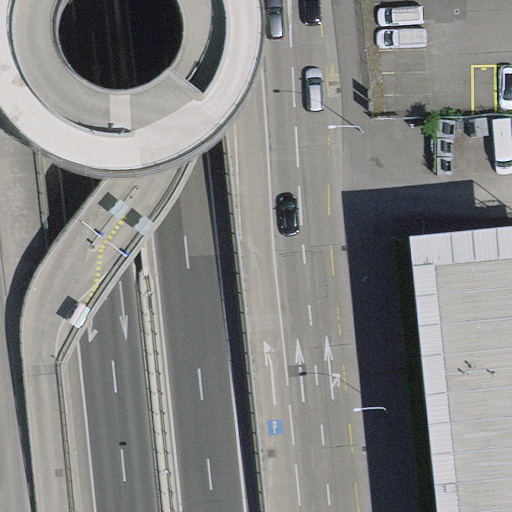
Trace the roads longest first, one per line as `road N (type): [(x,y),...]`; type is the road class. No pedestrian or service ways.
road 1 (primary): [(218,511),(165,0)]
road 2 (primary): [(73,0),(124,511)]
road 3 (primary): [(326,511),(300,0)]
